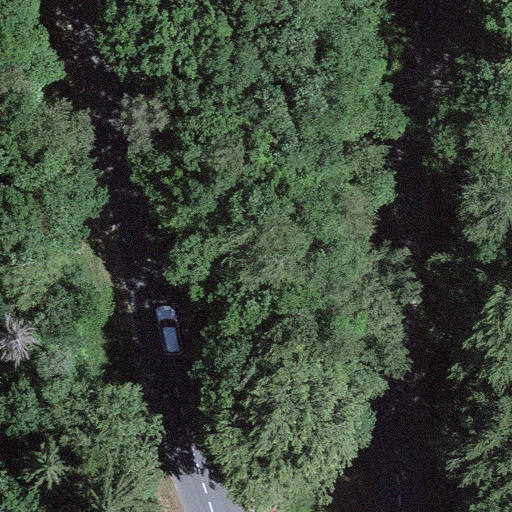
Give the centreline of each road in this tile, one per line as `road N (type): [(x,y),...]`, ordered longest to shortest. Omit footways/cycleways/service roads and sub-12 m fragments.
road 1 (tertiary): [(91,0),(186,427),(214,511)]
road 2 (tertiary): [(446,0),(417,91),(393,235),(399,511)]
